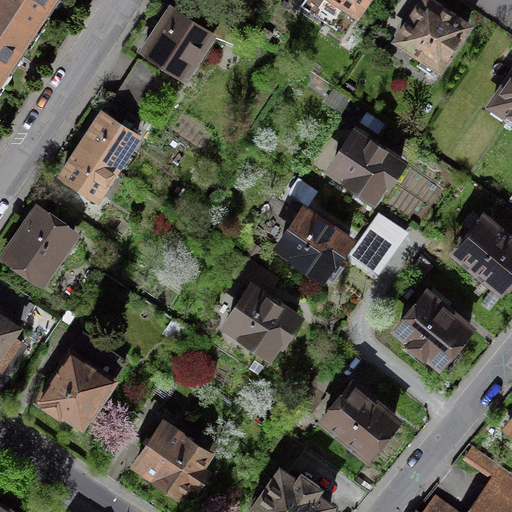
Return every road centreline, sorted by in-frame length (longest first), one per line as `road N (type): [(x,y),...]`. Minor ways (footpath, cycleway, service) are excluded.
road 1 (residential): [(124,0),(0,188)]
road 2 (residential): [(511,356),(384,511)]
road 3 (residential): [(0,438),(109,511)]
